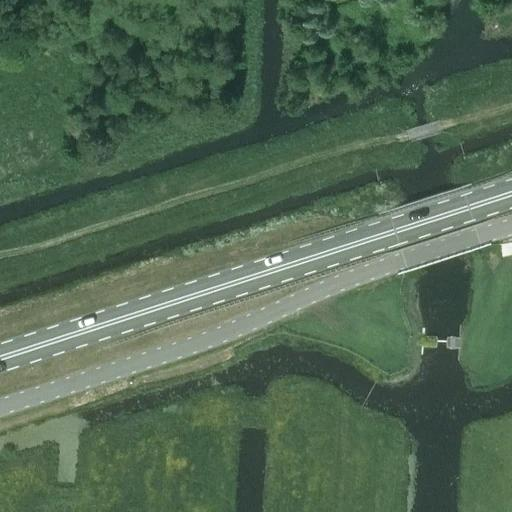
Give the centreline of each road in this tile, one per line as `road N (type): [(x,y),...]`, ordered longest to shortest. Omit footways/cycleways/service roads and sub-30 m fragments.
road 1 (unclassified): [(511,225),(0,407)]
road 2 (primary): [(0,359),(511,193)]
